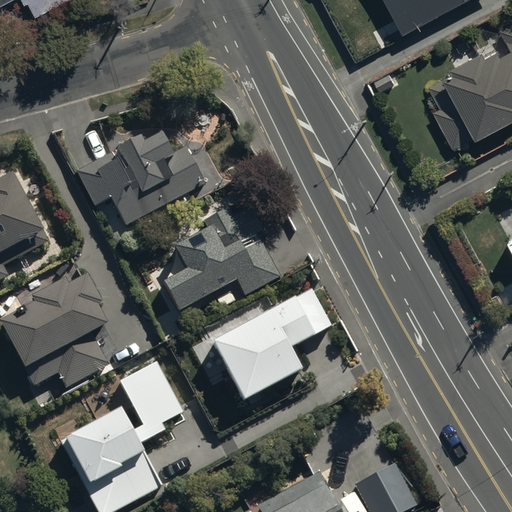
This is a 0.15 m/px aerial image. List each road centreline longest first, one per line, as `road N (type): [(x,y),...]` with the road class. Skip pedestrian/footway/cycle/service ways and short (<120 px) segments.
road 1 (secondary): [(256,20),(333,179),(511,479)]
road 2 (residential): [(0,93),(256,20)]
